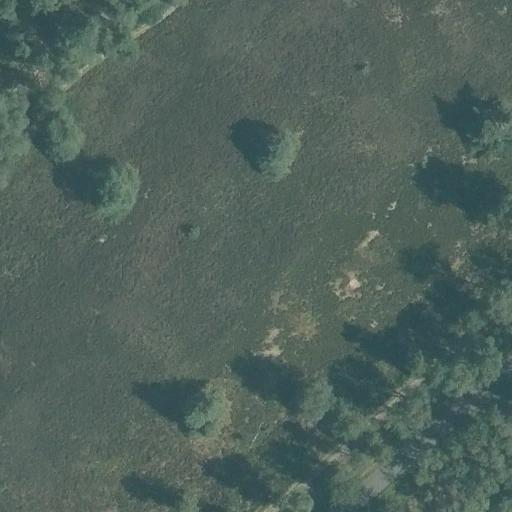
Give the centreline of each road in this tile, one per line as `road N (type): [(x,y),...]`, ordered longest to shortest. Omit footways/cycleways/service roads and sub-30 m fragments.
road 1 (track): [(180,0),(78,74),(0,177)]
road 2 (tertiary): [(342,511),(511,363)]
